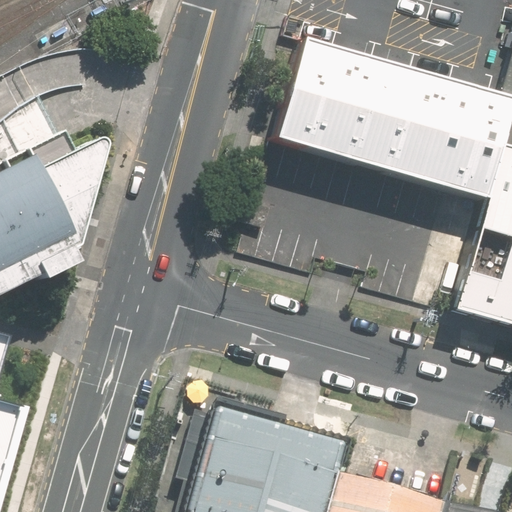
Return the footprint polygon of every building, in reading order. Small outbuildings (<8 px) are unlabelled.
[(498,98),(295,43),(266,140),(471,198),(485,146),(498,98)] [(485,146),(511,152),(511,46),(498,98),(485,146)] [(105,121),(0,173),(0,291),(67,257),(105,121)] [(511,152),(485,146),(471,198),(440,303),(511,323),(511,152)] [(0,437),(10,405),(0,402),(0,437)] [(333,458),(207,422),(181,511),(317,511),(326,482),(333,458)] [(432,511),(326,482),(317,511),(432,511)]
